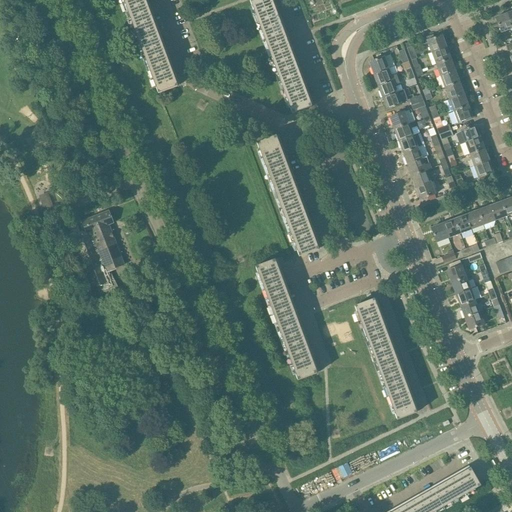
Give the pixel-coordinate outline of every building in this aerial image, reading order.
[(122,0),(158,94),(177,87),(144,0),(122,0)] [(271,0),(250,0),(249,0),(292,114),(311,107),(271,0)] [(501,33),(511,28),(511,26),(507,14),(495,18),(501,33)] [(428,43),(432,53),(446,48),(442,36),(434,39),(433,35),(421,39),(423,45),(428,43)] [(417,59),(413,47),(407,49),(411,61),(417,59)] [(432,53),(436,65),(451,59),(446,48),(432,53)] [(399,52),(403,64),(409,62),(404,50),(399,52)] [(369,63),(374,75),(388,69),(384,57),(369,63)] [(436,65),(440,77),(455,71),(451,59),(436,65)] [(398,79),(396,75),(393,68),(388,69),(374,75),(378,87),(398,79)] [(440,77),(445,89),(460,83),(455,71),(440,77)] [(378,87),(382,98),(397,93),(395,86),(400,84),(398,79),(378,87)] [(445,89),(449,100),(464,95),(460,83),(445,89)] [(397,93),(382,98),(387,110),(402,105),(401,103),(407,100),(405,95),(399,98),(397,93)] [(449,100),(454,112),(468,106),(464,95),(449,100)] [(409,100),(411,106),(423,101),(421,96),(409,100)] [(411,106),(413,111),(426,107),(423,101),(411,106)] [(473,119),(468,106),(454,112),(458,124),(473,119)] [(426,107),(419,110),(422,119),(429,116),(426,107)] [(390,118),(394,130),(409,124),(404,113),(390,118)] [(394,130),(398,142),(413,136),(410,128),(416,126),(414,122),(409,124),(394,130)] [(451,131),(449,125),(437,130),(439,135),(451,131)] [(461,131),(465,144),(480,138),(483,137),(480,130),(478,131),(476,126),(461,131)] [(339,135),(337,129),(330,131),(332,138),(339,135)] [(453,136),(451,131),(439,135),(441,141),(453,136)] [(299,257),(318,250),(276,136),(256,143),(299,257)] [(398,142),(403,154),(418,148),(413,136),(398,142)] [(484,150),(480,138),(465,144),(470,155),(484,150)] [(422,160),(418,148),(403,154),(407,165),(422,160)] [(484,150),(470,155),(474,167),(489,162),(484,150)] [(426,159),(422,160),(407,165),(411,177),(426,172),(430,170),(426,159)] [(480,183),(490,180),(488,176),(493,174),(489,162),(474,167),(480,183)] [(411,177),(416,189),(431,183),(426,172),(411,177)] [(462,179),(456,181),(460,191),(466,189),(462,179)] [(435,195),(431,183),(416,189),(420,201),(435,195)] [(51,207),(46,196),(41,198),(43,205),(42,205),(40,206),(41,211),(51,207)] [(507,217),(511,214),(511,198),(501,202),(507,217)] [(495,221),(507,217),(501,202),(489,206),(495,221)] [(478,211),(483,226),(495,221),(489,206),(478,211)] [(120,289),(110,271),(124,265),(108,225),(113,223),(108,211),(82,222),(86,234),(88,233),(89,236),(75,242),(93,290),(97,288),(103,298),(120,289)] [(472,230),(483,226),(478,211),(466,215),(472,230)] [(454,220),(460,234),(472,230),(466,215),(454,220)] [(448,239),(460,234),(454,220),(443,224),(448,239)] [(436,243),(448,239),(443,224),(431,228),(436,243)] [(444,264),(456,259),(454,254),(452,251),(447,253),(448,256),(442,258),(444,264)] [(480,253),(468,258),(470,263),(481,258),(480,253)] [(506,259),(501,261),(505,272),(511,270),(506,259)] [(317,374),(276,265),(274,260),(255,267),(298,381),(317,374)] [(459,261),(449,265),(450,270),(446,271),(451,283),(466,277),(459,261)] [(500,274),(505,272),(501,261),(495,263),(500,274)] [(466,277),(451,283),(455,295),(470,289),(466,277)] [(455,295),(460,307),(475,301),(470,289),(455,295)] [(416,413),(376,305),(374,299),(354,306),(397,420),(416,413)] [(475,301),(460,307),(464,318),(479,313),(475,301)] [(503,317),(499,305),(493,307),(498,319),(503,317)] [(483,325),(479,313),(464,318),(469,330),(483,325)] [(435,511),(480,486),(470,468),(394,511),(435,511)]
